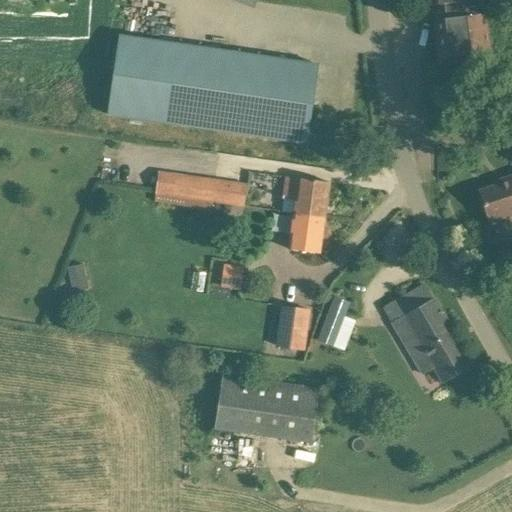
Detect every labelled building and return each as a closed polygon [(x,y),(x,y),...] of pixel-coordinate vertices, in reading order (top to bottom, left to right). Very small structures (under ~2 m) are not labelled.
[(464,68),(467,84),(494,77),(484,0),(425,0),(426,6),(432,5),(439,65),(469,61),(470,67),(464,68)] [(318,64),(120,35),(108,114),(306,143),(318,64)] [(159,171),(155,202),(210,209),(211,201),(244,205),(247,183),(159,171)] [(295,198),(293,211),(325,216),(330,181),(299,176),(299,178),(287,177),(284,197),(295,198)] [(506,183),(480,191),(490,221),(511,214),(511,176),(504,179),(506,183)] [(325,216),(293,211),(288,249),(319,253),(325,216)] [(67,268),(73,292),(89,289),(83,264),(67,268)] [(243,267),(224,264),(220,286),(240,289),(243,267)] [(424,285),(384,308),(422,374),(435,366),(443,381),(472,364),(424,285)] [(335,297),(319,339),(333,345),(349,303),(335,297)] [(277,346),(307,351),(314,311),(284,306),(277,346)] [(215,428),(312,443),(321,389),(222,374),(215,428)]
